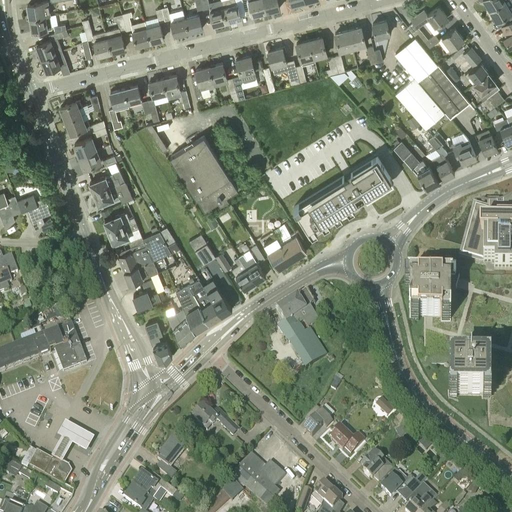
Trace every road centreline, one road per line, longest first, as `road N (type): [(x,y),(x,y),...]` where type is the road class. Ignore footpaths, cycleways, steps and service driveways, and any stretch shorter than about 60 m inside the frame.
road 1 (residential): [(50,87),(380,0)]
road 2 (tertiary): [(511,478),(410,388),(378,283)]
road 3 (residential): [(374,511),(209,355)]
road 4 (tertiary): [(84,231),(29,92)]
road 5 (secondary): [(387,243),(432,201),(511,163)]
road 6 (secondary): [(150,395),(109,441),(90,501)]
road 7 (secondary): [(90,501),(162,400)]
road 8 (secondary): [(252,310),(159,388)]
